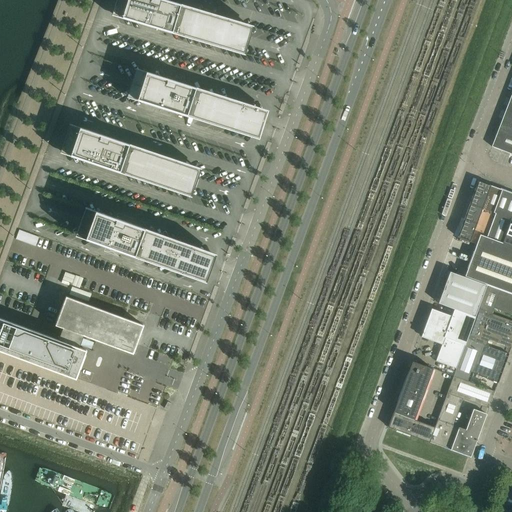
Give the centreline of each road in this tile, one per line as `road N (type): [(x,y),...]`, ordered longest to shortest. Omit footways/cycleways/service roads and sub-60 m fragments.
road 1 (secondary): [(369,0),(177,511)]
road 2 (secondary): [(199,511),(388,0)]
road 3 (unclassified): [(325,0),(329,26),(164,473)]
road 4 (unclassified): [(415,510),(370,453),(370,440),(473,164)]
road 5 (unclassified): [(164,473),(0,413)]
